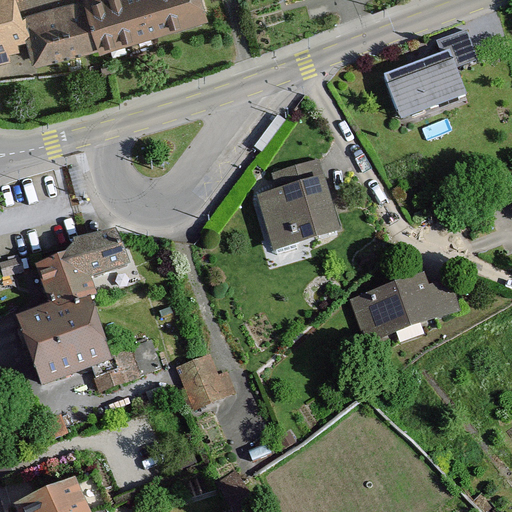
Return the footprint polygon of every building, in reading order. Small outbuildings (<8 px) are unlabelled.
[(18,0),(0,0),(0,46),(32,37),(39,60),(217,10),(214,0),(31,0),(20,3),(18,0)] [(439,53),(381,75),(400,124),(470,98),(458,66),(480,57),(469,27),(434,40),(439,53)] [(81,167),(70,170),(77,192),(88,189),(81,167)] [(320,180),(259,197),(273,248),(334,231),(320,180)] [(76,243),(74,250),(84,279),(90,277),(130,263),(116,223),(74,238),(76,243)] [(37,263),(50,302),(60,306),(90,296),(96,294),(90,277),(84,279),(74,250),(37,263)] [(426,267),(347,294),(364,342),(466,307),(456,277),(432,285),(426,267)] [(60,306),(50,302),(17,315),(42,385),(111,359),(90,296),(60,306)] [(209,357),(178,368),(193,411),(236,396),(228,372),(216,376),(209,357)] [(97,511),(79,477),(16,505),(18,511),(97,511)]
